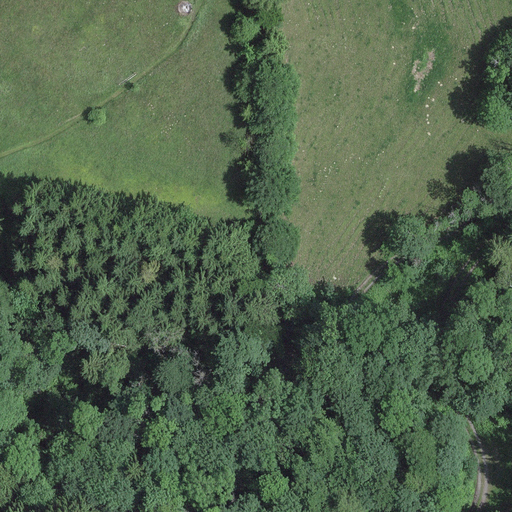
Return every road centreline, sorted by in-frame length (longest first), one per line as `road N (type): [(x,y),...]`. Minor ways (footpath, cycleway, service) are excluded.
road 1 (track): [(318,343),(290,316),(262,239),(266,70),(257,0)]
road 2 (track): [(473,511),(497,461),(447,396),(432,335),(466,271),(511,220)]
road 3 (track): [(511,201),(389,263),(305,361)]
